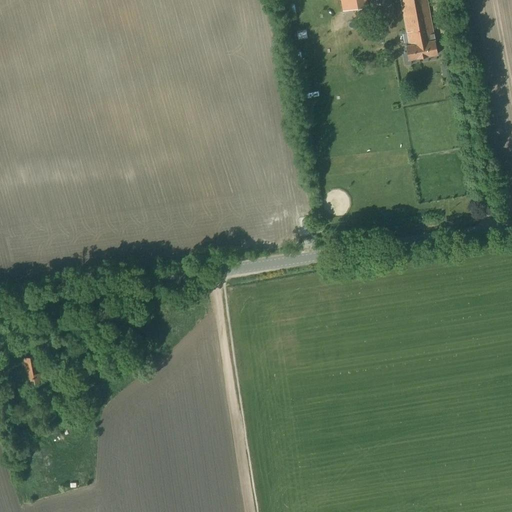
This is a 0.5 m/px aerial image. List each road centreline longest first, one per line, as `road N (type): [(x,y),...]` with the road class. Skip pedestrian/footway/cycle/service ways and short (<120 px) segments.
road 1 (secondary): [(0,302),(511,225)]
road 2 (track): [(250,511),(214,270)]
